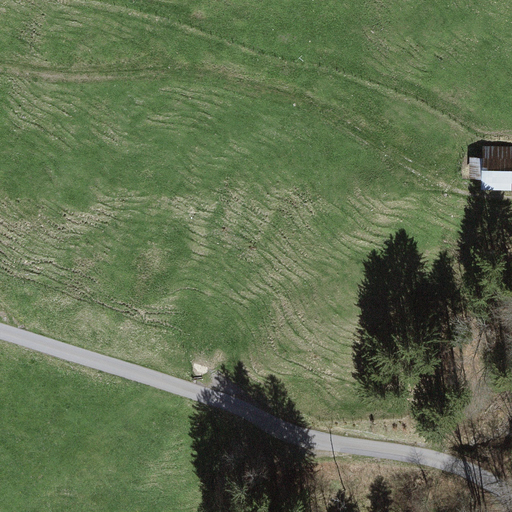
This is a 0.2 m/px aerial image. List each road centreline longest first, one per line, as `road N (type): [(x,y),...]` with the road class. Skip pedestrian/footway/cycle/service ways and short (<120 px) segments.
road 1 (track): [(0,333),(227,401),(340,446),(463,464),(511,500)]
road 2 (track): [(0,72),(172,72),(247,89),(338,116),(446,190)]
